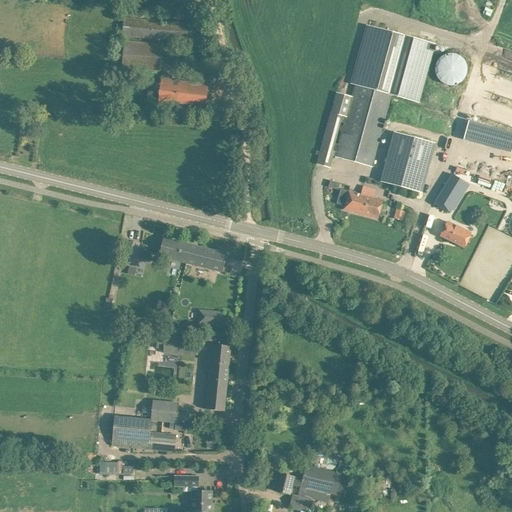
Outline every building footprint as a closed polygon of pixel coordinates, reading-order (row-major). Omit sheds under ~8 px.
[(123,18),(122,36),(190,42),(192,24),(123,18)] [(435,44),(407,36),(369,26),(350,96),(336,92),(317,164),(329,167),(333,155),(371,166),(391,95),(419,103),(435,44)] [(124,40),(121,68),(159,71),(162,43),(124,40)] [(435,67),(435,69),(435,70),(435,71),(435,72),(436,73),(436,75),(437,77),(438,78),(439,79),(440,80),(441,82),(443,82),(445,83),(445,84),(446,84),(448,84),(451,85),(453,85),(454,84),(456,84),(457,83),(458,83),(460,82),(461,81),(462,80),(464,78),(464,77),(465,75),(466,73),(466,72),(467,71),(467,70),(467,69),(467,68),(466,66),(466,65),(466,64),(466,63),(465,62),(465,61),(464,60),(463,59),(463,58),(462,57),(460,56),(459,55),(457,54),(455,54),(454,53),(452,53),(451,53),(449,53),(447,53),(446,54),(444,54),(444,55),(442,56),(441,56),(439,58),(438,59),(437,61),(437,62),(436,63),(436,64),(435,65),(435,66),(435,67)] [(161,79),(159,95),(158,105),(205,110),(208,85),(161,79)] [(119,91),(119,99),(129,100),(130,91),(125,90),(125,92),(119,91)] [(469,121),(464,140),(482,145),(487,126),(469,121)] [(40,130),(33,128),(31,134),(35,136),(39,137),(40,130)] [(434,143),(395,132),(382,181),(421,192),(434,143)] [(452,174),(433,204),(434,204),(450,214),(452,210),(453,211),(470,185),(452,174)] [(503,193),(511,197),(511,185),(507,183),(503,193)] [(340,189),(336,204),(344,206),(343,209),(378,219),(383,201),(373,198),(372,198),(373,195),(375,189),(363,186),(361,195),(348,191),(340,189)] [(397,208),(394,217),(403,221),(406,211),(397,208)] [(447,222),(440,236),(464,248),(471,234),(447,222)] [(159,257),(186,263),(189,254),(196,256),(198,247),(164,238),(161,248),(159,257)] [(126,240),(122,262),(136,265),(140,243),(126,240)] [(227,254),(198,247),(196,256),(189,254),(186,263),(222,272),(227,254)] [(131,265),(129,272),(136,274),(138,267),(131,265)] [(220,326),(221,313),(198,311),(197,324),(220,326)] [(157,339),(156,348),(164,349),(163,353),(183,355),(185,341),(157,339)] [(205,410),(224,412),(231,346),(212,345),(211,354),(208,353),(206,365),(210,366),(205,410)] [(169,403),(153,401),(151,420),(167,422),(177,423),(179,404),(169,403)] [(115,415),(113,429),(112,446),(174,452),(176,435),(149,433),(151,418),(115,415)] [(275,491),(285,494),(290,495),(292,485),(300,486),(298,494),(316,498),(328,501),(335,473),(306,466),(303,480),(294,478),(294,477),(280,474),(275,491)] [(133,467),(123,467),(123,476),(133,476),(133,467)] [(191,511),(212,511),(213,491),(197,491),(197,488),(199,488),(199,476),(174,476),(174,487),(184,487),(184,492),(191,492),(191,511)] [(291,495),(288,508),(304,511),(307,511),(311,501),(291,495)]
